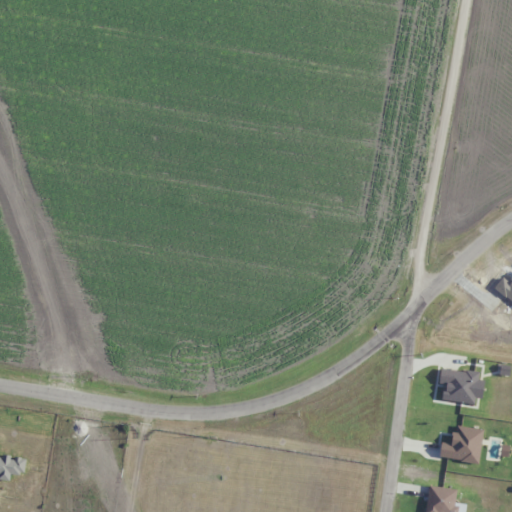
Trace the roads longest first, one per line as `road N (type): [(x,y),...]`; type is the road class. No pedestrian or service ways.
road 1 (residential): [(0,386),(190,415),(269,405),(337,377),(511,224)]
road 2 (residential): [(387,511),(464,0)]
